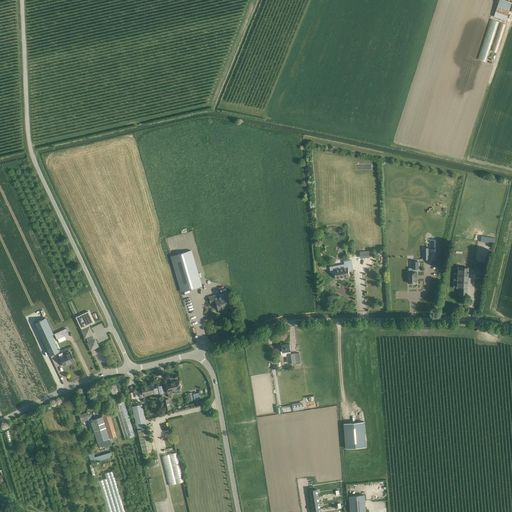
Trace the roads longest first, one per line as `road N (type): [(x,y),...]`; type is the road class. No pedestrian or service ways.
road 1 (unclassified): [(130,369),(31,153),(21,0)]
road 2 (unclassified): [(511,327),(453,319),(295,321),(196,351)]
road 3 (unclassified): [(238,511),(213,378),(196,351)]
road 4 (unclassified): [(0,421),(130,369)]
